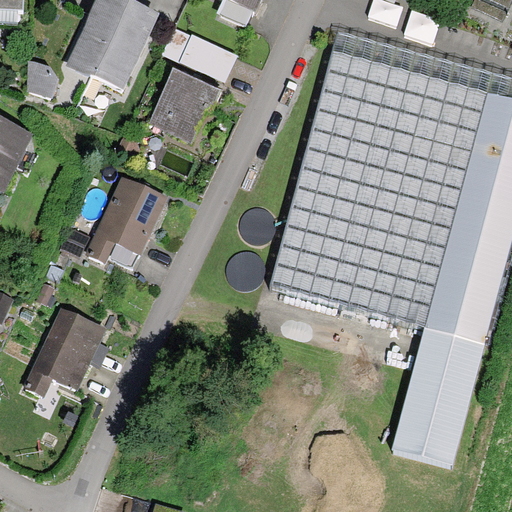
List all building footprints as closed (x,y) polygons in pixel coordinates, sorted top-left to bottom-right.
[(22,0),(0,0),(0,20),(22,21),(22,0)] [(161,15),(131,0),(96,0),(65,64),(123,93),(161,15)] [(223,0),(217,13),(244,26),(253,9),(256,10),(261,0),(223,0)] [(434,46),(442,21),(415,13),(408,38),(434,46)] [(176,28),(163,55),(226,84),(239,57),(176,28)] [(465,471),(511,261),(511,79),(336,40),(280,296),(427,329),(399,456),(465,471)] [(52,66),(29,60),(29,92),(52,99),(59,78),(52,66)] [(224,89),(176,68),(150,126),(199,147),(224,89)] [(44,138),(0,116),(0,175),(2,172),(22,182),(44,138)] [(167,200),(122,178),(86,254),(105,263),(108,256),(131,267),(139,251),(142,253),(167,200)] [(0,292),(0,323),(2,325),(14,300),(0,292)] [(106,329),(63,308),(23,389),(44,399),(54,379),(76,390),(106,329)]
